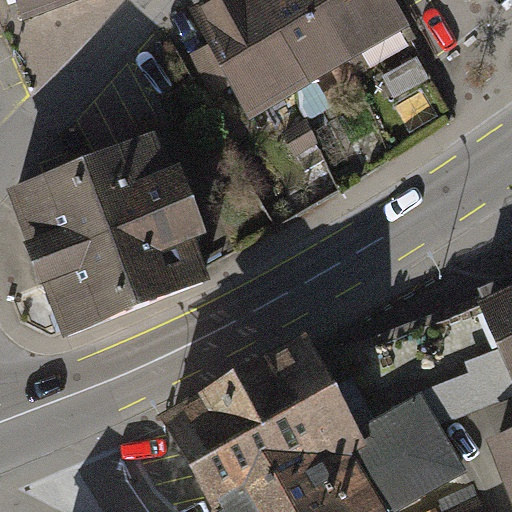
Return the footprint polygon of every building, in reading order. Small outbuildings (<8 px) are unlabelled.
[(6,0),(14,20),(72,0),(6,0)] [(256,124),(320,85),(267,0),(214,0),(190,15),(256,124)] [(267,0),(320,85),(409,31),(390,0),(267,0)] [(511,16),(511,0),(487,0),(506,22),(511,16)] [(211,269),(158,142),(19,200),(72,327),(211,269)] [(511,291),(478,306),(511,382),(511,291)] [(345,362),(381,430),(373,434),(365,438),(350,446),(390,511),(394,511),(465,472),(439,425),(511,399),(511,382),(478,306),(386,345),(345,362)] [(365,438),(315,346),(173,423),(221,511),(227,511),(350,446),(365,438)] [(511,511),(511,438),(484,450),(511,511)] [(390,511),(350,446),(227,511),(390,511)]
